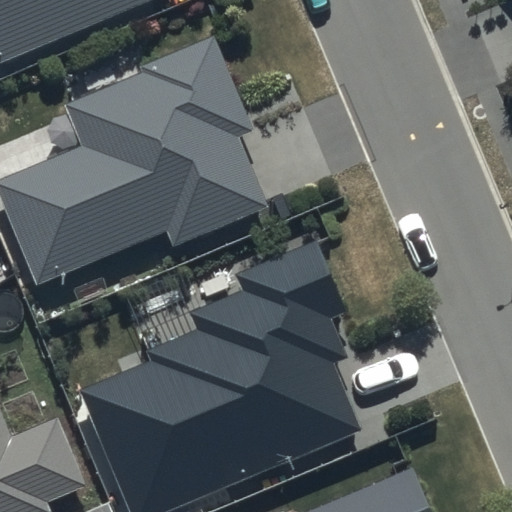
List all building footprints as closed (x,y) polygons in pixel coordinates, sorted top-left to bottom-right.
[(0,0),(0,53),(125,0),(0,0)] [(209,25),(137,56),(141,64),(63,97),(81,138),(0,172),(0,186),(36,271),(164,218),(172,237),(268,197),(240,132),(252,126),(209,25)] [(339,304),(310,233),(235,264),(242,282),(187,305),(193,319),(142,340),(148,353),(78,382),(131,511),(141,511),(362,421),(335,356),(345,351),(327,309),(339,304)] [(0,511),(29,511),(49,504),(44,494),(82,479),(54,412),(10,430),(0,405),(0,511)] [(263,511),(429,511),(402,449),(262,509),(263,511)]
